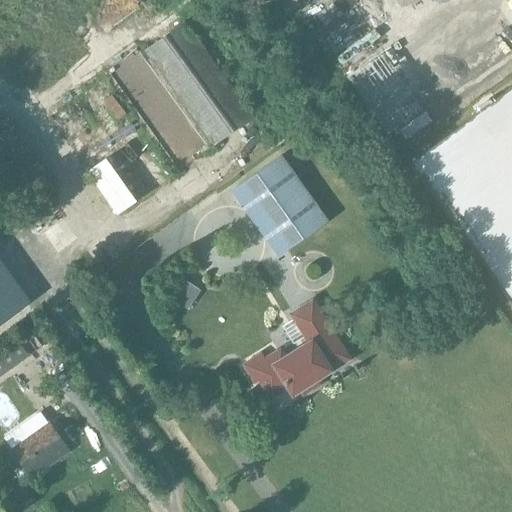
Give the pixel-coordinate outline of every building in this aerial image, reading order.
[(300,0),(298,2),(311,22),(325,12),(316,0),(300,0)] [(343,9),(336,0),(316,0),(325,12),(330,18),(343,9)] [(336,0),(343,9),(356,0),(355,0),(336,0)] [(374,26),(356,0),(343,9),(361,35),(374,26)] [(374,26),(387,17),(375,0),(356,0),(374,26)] [(394,0),(375,0),(387,17),(400,8),(394,0)] [(511,0),(509,0),(430,56),(453,89),(511,47),(511,0)] [(348,45),(361,35),(343,9),(330,18),(348,45)] [(330,18),(325,12),(311,22),(316,28),(330,18)] [(348,45),(330,18),(316,28),(334,54),(348,45)] [(213,147),(253,118),(183,23),(144,51),(213,147)] [(430,56),(414,67),(437,100),(453,89),(430,56)] [(414,67),(397,79),(420,111),(437,100),(414,67)] [(397,79),(381,90),(404,123),(420,111),(397,79)] [(511,88),(408,164),(511,306),(511,88)] [(381,90),(364,102),(386,135),(404,123),(381,90)] [(99,106),(62,126),(68,136),(67,143),(79,165),(78,169),(93,170),(112,205),(126,197),(125,196),(129,145),(137,159),(145,155),(145,159),(154,154),(155,145),(137,112),(130,115),(129,136),(110,135),(111,123),(120,118),(98,117),(99,106)] [(327,222),(280,157),(231,192),(278,257),(327,222)] [(0,320),(23,304),(0,272),(0,320)] [(311,305),(294,316),(312,344),(284,362),(279,354),(255,369),(271,395),(287,385),(292,393),(300,388),(303,393),(317,384),(314,379),(345,359),(311,305)] [(0,380),(28,360),(16,344),(0,355),(0,380)] [(19,440),(20,442),(10,449),(32,479),(69,452),(48,422),(26,438),(24,436),(19,440)]
